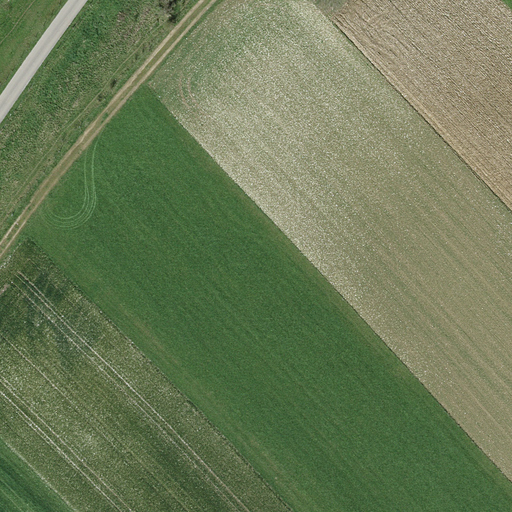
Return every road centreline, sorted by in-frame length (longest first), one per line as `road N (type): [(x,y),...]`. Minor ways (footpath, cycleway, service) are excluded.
road 1 (track): [(208,0),(0,258)]
road 2 (track): [(82,0),(0,114)]
